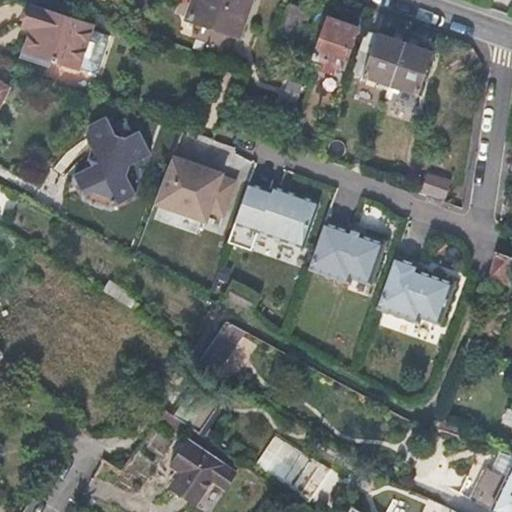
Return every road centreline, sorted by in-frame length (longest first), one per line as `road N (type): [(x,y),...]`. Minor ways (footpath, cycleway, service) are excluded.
road 1 (residential): [(478,227),(200,125)]
road 2 (residential): [(504,33),(478,227)]
